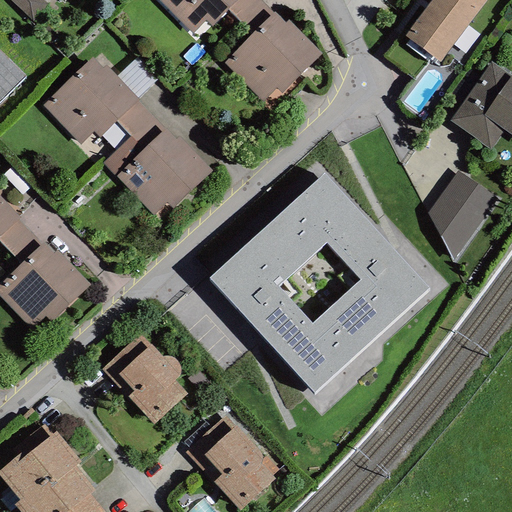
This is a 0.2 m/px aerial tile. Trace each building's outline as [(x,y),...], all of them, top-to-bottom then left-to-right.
[(46,5),(41,0),(8,0),(31,21),(46,5)] [(157,0),(191,34),(205,20),(211,27),(228,9),(237,0),(157,0)] [(274,15),(260,0),(237,0),(228,9),(239,21),(253,35),(274,15)] [(468,25),(486,0),(432,0),(405,36),(440,62),(453,45),(468,25)] [(281,94),(321,56),(277,11),(274,15),(253,35),(224,62),(262,101),(276,88),(281,94)] [(468,25),(453,45),(467,55),(482,36),(468,25)] [(0,101),(26,76),(0,50),(0,101)] [(94,56),(42,106),(80,146),(94,133),(98,138),(101,135),(116,121),(138,100),(136,98),(115,77),(105,66),(103,67),(94,56)] [(136,56),(115,77),(136,98),(158,77),(136,56)] [(511,76),(490,62),(449,123),(490,150),(503,130),(511,135),(511,76)] [(165,129),(138,100),(116,121),(130,136),(144,150),(165,129)] [(115,150),(130,136),(116,121),(101,135),(115,150)] [(172,208),(212,171),(168,126),(165,129),(144,150),(115,176),(153,216),(167,203),(172,208)] [(115,176),(144,150),(130,136),(115,150),(102,162),(115,176)] [(498,198),(459,170),(428,212),(454,259),(498,198)] [(430,290),(325,173),(209,277),(314,394),(430,290)] [(0,199),(0,236),(19,218),(0,199)] [(43,243),(19,218),(0,236),(0,241),(22,264),(43,243)] [(50,323),(90,285),(46,240),(43,243),(22,264),(0,284),(0,298),(31,330),(45,317),(50,323)] [(141,334),(101,369),(128,396),(126,397),(153,426),(187,395),(174,382),(178,379),(181,374),(181,367),(178,362),(172,358),(166,356),(162,357),(141,334)] [(278,472),(225,416),(186,452),(214,482),(213,484),(239,511),(275,479),(273,477),(278,472)] [(20,453),(0,469),(0,476),(19,501),(21,503),(51,480),(54,483),(75,466),(80,462),(55,431),(23,456),(20,453)] [(95,492),(75,466),(54,483),(51,480),(21,503),(19,501),(14,505),(19,511),(68,511),(91,494),(95,492)] [(104,511),(91,494),(68,511),(104,511)]
